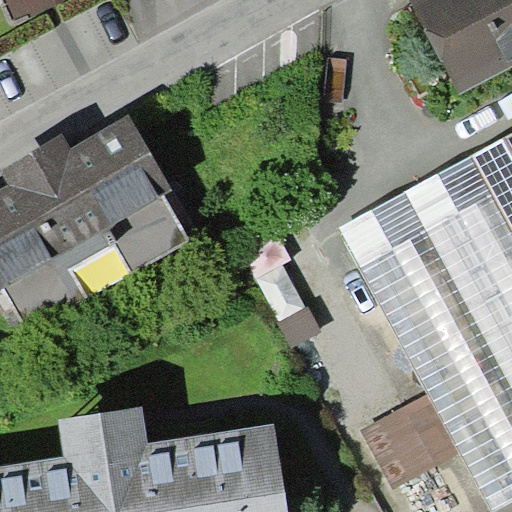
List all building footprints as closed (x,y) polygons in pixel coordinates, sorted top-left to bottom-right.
[(511,0),(412,0),(461,92),(511,65),(511,0)] [(63,133),(0,168),(10,185),(0,190),(0,289),(3,287),(29,333),(192,242),(164,194),(173,189),(131,114),(71,147),(63,133)] [(511,499),(511,132),(338,226),(428,393),(460,452),(492,510),(511,499)] [(460,452),(428,393),(362,428),(393,487),(460,452)] [(287,511),(273,424),(147,444),(141,406),(57,419),(63,457),(0,466),(0,511),(287,511)]
